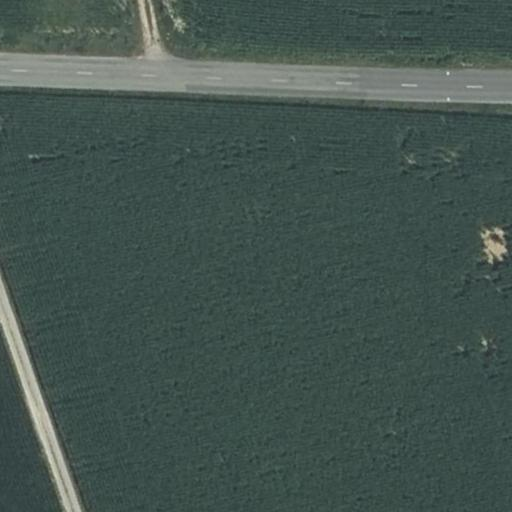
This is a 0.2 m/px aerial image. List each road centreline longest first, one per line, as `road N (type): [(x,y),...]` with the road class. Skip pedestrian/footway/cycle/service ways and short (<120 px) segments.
road 1 (tertiary): [(0,73),(511,93)]
road 2 (track): [(0,295),(76,511)]
